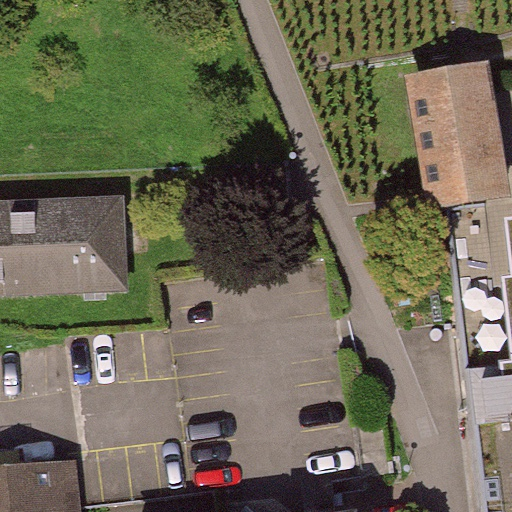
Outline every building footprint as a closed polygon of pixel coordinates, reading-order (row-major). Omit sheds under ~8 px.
[(443,196),(478,511),(511,511),(511,85),(474,90),(490,188),(443,196)] [(427,95),(443,196),(490,188),(474,90),(474,87),(427,95)] [(0,209),(0,299),(127,296),(125,206),(0,209)] [(383,422),(356,425),(362,480),(389,477),(383,422)] [(0,511),(75,511),(69,463),(0,470),(0,511)]
